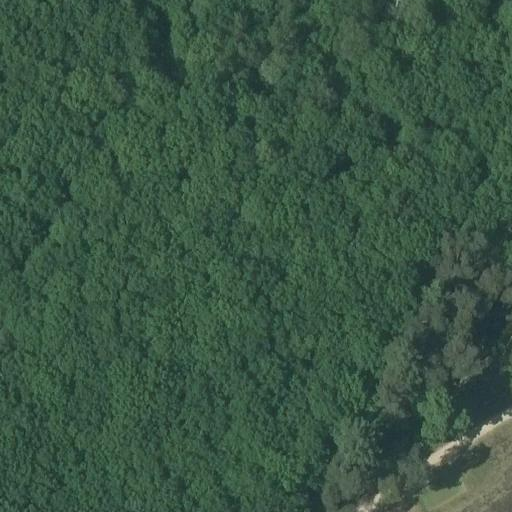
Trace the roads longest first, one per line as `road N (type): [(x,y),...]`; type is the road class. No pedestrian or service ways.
road 1 (track): [(511,130),(373,426),(252,481),(128,511)]
road 2 (track): [(0,298),(195,0)]
